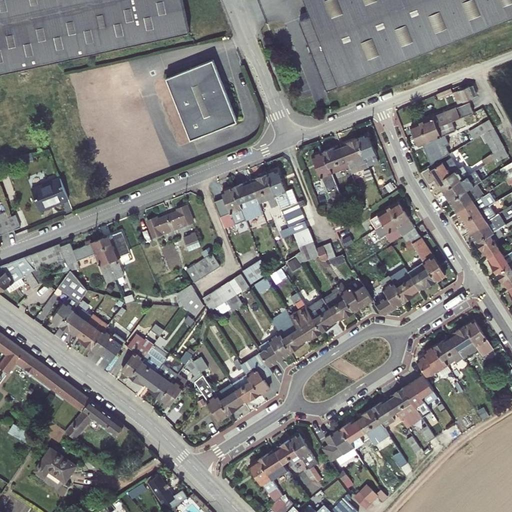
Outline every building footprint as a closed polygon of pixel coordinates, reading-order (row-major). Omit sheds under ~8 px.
[(0,0),(0,76),(192,33),(184,0),(0,0)] [(511,0),(304,0),(312,19),(301,24),(329,94),(511,19),(511,0)] [(216,63),(170,81),(194,144),(241,125),(216,63)] [(411,125),(415,134),(451,119),(472,109),(469,101),(411,125)] [(455,129),(451,119),(415,134),(419,144),(455,129)] [(505,145),(494,125),(483,131),(494,151),(505,145)] [(367,133),(357,137),(366,161),(368,165),(369,165),(378,161),(367,133)] [(366,161),(357,137),(347,141),(348,143),(344,145),(341,146),(349,165),(350,167),(366,161)] [(509,153),(505,145),(494,151),(491,153),(496,160),(509,153)] [(323,150),(331,172),(349,165),(341,146),(338,147),(333,150),(332,147),(323,150)] [(330,201),(341,196),(331,172),(323,150),(313,155),(321,176),(330,201)] [(20,155),(21,163),(34,160),(32,153),(20,155)] [(452,154),(442,160),(450,173),(461,166),(452,154)] [(430,168),(444,189),(469,173),(463,165),(461,166),(450,173),(442,160),(430,168)] [(511,166),(502,172),(506,179),(511,175),(511,166)] [(278,169),(268,173),(274,188),(276,195),(279,204),(284,215),(290,227),(292,226),(306,220),(298,202),(291,205),(278,169)] [(274,188),(268,173),(258,177),(259,180),(254,182),(251,183),(259,203),(268,199),(271,207),(279,204),(276,195),(274,188)] [(444,189),(450,200),(472,185),(475,183),(469,173),(444,189)] [(41,211),(69,200),(61,178),(32,189),(41,211)] [(485,185),(488,190),(495,185),(492,181),(485,185)] [(244,186),(242,183),(233,187),(239,202),(242,208),(244,215),(246,220),(263,213),(259,203),(251,183),(249,184),(244,186)] [(450,200),(457,210),(479,195),(472,185),(450,200)] [(495,185),(488,190),(490,193),(497,189),(495,185)] [(242,208),(239,202),(233,187),(223,191),(226,197),(215,201),(225,228),(246,220),(244,215),(242,208)] [(457,210),(463,220),(492,202),(485,192),(479,195),(457,210)] [(404,211),(399,202),(371,219),(376,228),(379,227),(404,211)] [(492,202),(463,220),(470,230),(498,211),(492,202)] [(178,212),(168,216),(173,229),(192,221),(186,206),(177,209),(178,212)] [(343,206),(329,211),(332,218),(346,213),(343,206)] [(415,227),(404,211),(379,227),(376,228),(382,237),(387,233),(393,242),(403,235),(415,227)] [(470,230),(477,240),(496,228),(500,225),(497,220),(502,217),(498,211),(470,230)] [(7,212),(0,214),(0,230),(1,235),(14,230),(9,217),(7,212)] [(346,213),(332,218),(334,225),(348,220),(346,213)] [(21,227),(16,215),(9,217),(14,230),(21,227)] [(290,227),(284,215),(275,219),(283,237),(294,233),(292,226),(290,227)] [(153,237),(173,229),(168,216),(157,220),(156,218),(147,222),(153,237)] [(306,220),(292,226),(294,233),(308,227),(306,220)] [(350,223),(348,220),(334,225),(337,232),(351,227),(350,223)] [(433,256),(428,248),(428,247),(415,227),(403,235),(407,241),(410,239),(424,261),(425,261),(429,267),(437,281),(446,275),(434,255),(433,256)] [(501,236),(496,228),(477,240),(482,248),(484,247),(488,252),(489,254),(500,247),(501,247),(496,239),(501,236)] [(102,239),(118,278),(125,275),(120,263),(117,264),(115,258),(130,252),(122,231),(102,239)] [(202,245),(197,232),(184,237),(189,250),(202,245)] [(118,278),(102,239),(74,250),(71,243),(62,246),(66,257),(71,270),(80,268),(77,261),(96,253),(108,282),(118,279),(118,278)] [(317,248),(314,241),(300,247),(301,251),(303,254),(317,248)] [(352,247),(356,253),(364,248),(361,242),(352,247)] [(66,257),(62,246),(60,243),(53,246),(58,260),(66,257)] [(331,243),(324,246),(329,260),(336,257),(331,243)] [(58,260),(53,246),(45,249),(51,263),(58,260)] [(329,260),(324,246),(317,248),(320,256),(322,262),(326,261),(329,260)] [(491,263),(497,271),(511,261),(511,253),(509,249),(504,252),(501,247),(500,247),(489,254),(491,256),(494,261),(491,263)] [(296,255),(302,263),(320,256),(317,248),(303,254),(301,251),(296,255)] [(51,263),(45,249),(38,252),(43,266),(51,263)] [(43,266),(38,252),(25,257),(0,266),(0,291),(7,287),(22,277),(25,275),(33,288),(40,284),(32,271),(35,269),(43,266)] [(213,253),(206,257),(214,270),(221,266),(213,253)] [(346,261),(343,254),(336,257),(329,260),(332,263),(334,262),(335,266),(346,261)] [(292,269),(302,263),(296,255),(286,261),(292,269)] [(71,270),(66,257),(61,259),(66,273),(70,272),(71,270)] [(214,270),(206,257),(200,261),(208,274),(214,270)] [(267,273),(262,258),(243,270),(251,284),(267,273)] [(208,274),(200,261),(193,265),(201,278),(208,274)] [(424,261),(409,272),(413,278),(420,288),(422,287),(427,284),(429,286),(437,281),(429,267),(425,261),(424,261)] [(511,261),(497,271),(502,280),(505,278),(508,282),(510,285),(511,283),(511,261)] [(193,265),(187,269),(195,282),(201,278),(193,265)] [(40,284),(46,280),(39,268),(35,269),(32,271),(40,284)] [(88,290),(71,270),(70,272),(59,286),(71,295),(52,320),(61,326),(73,310),(88,290)] [(241,273),(235,277),(243,290),(250,286),(241,273)] [(420,288),(413,278),(407,281),(403,275),(393,282),(397,288),(406,301),(414,296),(413,293),(417,290),(420,288)] [(406,301),(397,288),(393,282),(390,276),(380,282),(389,295),(376,303),(382,313),(386,314),(406,301)] [(25,283),(22,277),(7,287),(11,292),(25,283)] [(235,277),(229,281),(237,294),(243,290),(235,277)] [(267,277),(256,284),(261,292),(272,284),(267,277)] [(229,281),(222,285),(230,298),(237,294),(229,281)] [(374,300),(364,285),(354,291),(351,286),(347,289),(343,283),(338,286),(340,290),(342,293),(342,292),(346,298),(355,312),(374,300)] [(183,298),(196,290),(192,284),(179,292),(183,298)] [(222,285),(216,289),(224,302),(227,300),(230,298),(222,285)] [(216,289),(210,293),(218,306),(223,303),(224,302),(216,289)] [(200,297),(196,290),(183,298),(185,301),(185,302),(187,305),(200,297)] [(355,312),(346,298),(342,292),(342,293),(340,290),(334,294),(325,300),(330,309),(337,319),(340,318),(344,315),(346,317),(355,312)] [(210,293),(203,297),(211,310),(218,306),(210,293)] [(300,296),(298,293),(292,296),(296,303),(302,299),(302,298),(300,296)] [(244,304),(237,294),(230,298),(227,300),(231,308),(233,311),(244,304)] [(205,304),(200,297),(187,305),(185,302),(185,301),(182,305),(196,315),(205,304)] [(335,321),(337,319),(330,309),(325,300),(323,298),(308,308),(311,312),(323,332),(332,327),(330,324),(335,321)] [(306,339),(308,338),(313,335),(315,337),(323,332),(311,312),(308,308),(302,299),(296,303),(301,311),(292,317),(306,339)] [(92,316),(83,309),(79,315),(73,310),(61,326),(69,332),(72,329),(77,332),(79,334),(88,321),(92,316)] [(117,313),(113,310),(112,310),(108,316),(113,319),(117,313)] [(107,327),(92,316),(88,321),(79,334),(81,336),(87,339),(84,343),(92,348),(103,332),(105,330),(105,329),(107,327)] [(306,339),(292,317),(291,316),(276,326),(279,332),(292,352),(301,347),(299,344),(304,341),(306,339)] [(475,318),(466,323),(480,345),(484,351),(493,346),(475,318)] [(452,336),(465,355),(480,345),(466,323),(458,329),(459,331),(454,334),(452,336)] [(118,330),(109,324),(107,327),(105,329),(105,330),(103,332),(92,348),(100,355),(101,353),(112,361),(127,341),(116,333),(118,330)] [(152,330),(160,336),(164,330),(156,324),(152,330)] [(0,349),(7,355),(0,364),(0,367),(8,373),(17,362),(24,367),(32,356),(0,332),(0,349)] [(292,352),(279,332),(270,338),(274,343),(261,352),(261,353),(270,367),(292,352)] [(152,347),(155,344),(147,339),(146,340),(137,334),(128,346),(136,352),(123,371),(131,377),(141,363),(144,358),(145,358),(148,353),(152,347)] [(443,338),(435,343),(448,362),(457,356),(459,359),(465,355),(452,336),(449,337),(445,340),(443,338)] [(435,343),(426,349),(428,352),(418,358),(429,375),(439,368),(448,362),(435,343)] [(167,358),(152,347),(148,353),(163,364),(164,363),(167,358)] [(181,360),(186,364),(191,357),(193,354),(188,350),(181,360)] [(163,364),(148,353),(145,358),(144,358),(141,363),(131,377),(138,382),(141,379),(146,383),(148,384),(157,372),(163,364)] [(253,380),(261,394),(270,388),(264,379),(274,372),(270,367),(261,353),(242,365),(244,368),(248,374),(249,374),(253,380)] [(91,400),(32,356),(24,367),(66,398),(83,411),(91,400)] [(202,356),(195,361),(198,366),(202,372),(209,367),(202,356)] [(195,361),(191,357),(186,364),(191,370),(198,366),(195,361)] [(239,359),(234,362),(240,371),(244,368),(242,365),(239,359)] [(448,362),(439,368),(443,374),(452,368),(448,362)] [(179,374),(164,363),(163,364),(157,372),(148,384),(151,386),(156,390),(153,393),(161,399),(173,383),(175,380),(174,380),(179,374)] [(202,372),(198,366),(191,370),(195,375),(198,379),(204,374),(202,372)] [(188,381),(179,374),(174,380),(175,380),(173,383),(161,399),(170,405),(188,381)] [(251,397),(253,399),(261,394),(253,380),(249,374),(248,374),(233,384),(237,390),(244,401),(246,400),(251,397)] [(204,375),(195,381),(221,420),(230,414),(221,400),(217,395),(217,394),(214,389),(204,375)] [(413,380),(404,385),(418,405),(421,410),(429,405),(413,380)] [(217,393),(214,388),(214,389),(217,394),(217,395),(221,400),(230,414),(238,408),(237,406),(242,403),(244,401),(237,390),(233,384),(232,383),(217,393)] [(393,397),(391,398),(398,409),(403,415),(409,425),(417,420),(430,440),(437,435),(428,420),(424,415),(421,410),(418,405),(404,385),(396,391),(398,393),(393,397)] [(384,402),(382,400),(374,406),(386,425),(395,419),(392,413),(398,409),(391,398),(388,400),(384,402)] [(125,425),(91,400),(83,411),(66,431),(75,439),(93,418),(117,436),(125,425)] [(362,417),(360,419),(367,429),(371,435),(378,430),(381,436),(383,435),(390,430),(386,425),(374,406),(365,411),(367,414),(362,417)] [(362,433),(367,429),(360,419),(357,420),(353,423),(351,421),(342,426),(355,445),(365,439),(362,433)] [(10,432),(27,443),(32,434),(15,424),(10,432)] [(337,457),(355,445),(342,426),(327,436),(332,443),(334,446),(331,448),(337,457)] [(314,469),(317,467),(322,464),(301,432),(293,438),(305,456),(314,469)] [(423,445),(415,433),(409,437),(418,449),(423,445)] [(402,448),(393,435),(385,440),(394,454),(397,452),(404,463),(410,460),(402,448)] [(278,451),(285,462),(291,458),(295,463),(305,456),(293,438),(284,443),(286,446),(281,449),(278,451)] [(333,460),(337,457),(331,448),(334,446),(332,443),(325,447),(333,460)] [(77,465),(51,447),(36,470),(45,476),(49,470),(66,481),(77,465)] [(370,449),(362,455),(371,468),(379,462),(370,449)] [(270,453),(261,458),(271,474),(278,470),(277,467),(285,462),(278,451),(276,452),(271,455),(270,453)] [(271,474),(261,458),(253,463),(267,486),(272,483),(281,498),(273,506),(278,511),(289,501),(284,496),(285,495),(271,474)] [(169,488),(166,484),(160,474),(154,478),(152,475),(147,479),(164,506),(168,503),(171,509),(188,497),(183,490),(174,495),(169,488)] [(146,482),(131,489),(134,497),(150,490),(146,482)] [(369,482),(362,490),(372,499),(379,491),(369,482)] [(362,490),(357,495),(367,504),(372,499),(362,490)] [(352,492),(333,510),(335,511),(359,511),(362,509),(351,499),(354,496),(352,492)] [(278,511),(279,511),(288,511),(294,507),(289,501),(278,511)] [(288,511),(317,511),(319,510),(312,503),(303,511),(299,507),(297,504),(294,507),(288,511)]
